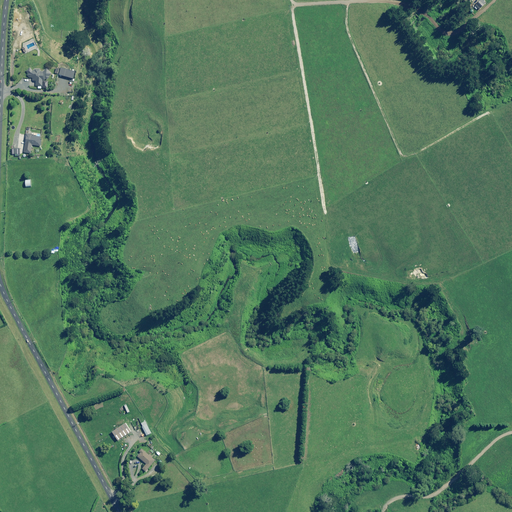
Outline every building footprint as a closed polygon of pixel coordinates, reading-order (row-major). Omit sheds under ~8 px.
[(479,10),(486,3),(482,0),(481,0),(475,6),(479,10)] [(28,73),(28,76),(29,76),(29,78),(33,78),(33,80),(36,81),(36,86),(43,86),(43,80),(44,80),(46,79),(47,80),(50,77),(50,76),(52,74),(47,68),(44,71),(40,71),(41,68),(35,68),(33,70),(30,68),(26,71),(28,73)] [(76,71),(61,68),(59,75),(74,79),(76,71)] [(31,134),(26,134),(25,146),(32,147),(32,145),(41,146),(42,140),(40,140),(41,137),(31,136),(31,134)] [(152,433),(146,421),(141,424),(147,436),(152,433)] [(156,460),(143,450),(137,456),(147,464),(143,469),(146,472),(156,460)]
